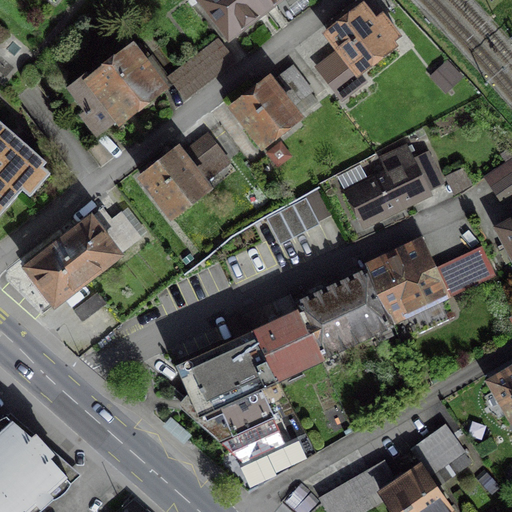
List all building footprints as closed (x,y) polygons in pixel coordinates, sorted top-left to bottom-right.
[(52,0),(73,17),(86,0),(52,0)] [(323,0),(215,0),(209,5),(250,57),(265,46),(310,11),(323,0)] [(419,54),(379,6),(333,44),(373,92),(419,54)] [(195,98),(156,49),(91,101),(130,150),(195,98)] [(331,131),(291,81),(244,119),(284,169),(331,131)] [(69,174),(0,114),(0,234),(10,243),(69,174)] [(250,185),(207,136),(152,185),(195,234),(250,185)] [(455,197),(430,145),(342,187),(366,238),(455,197)] [(511,169),(490,185),(508,210),(511,207),(511,169)] [(325,226),(312,200),(263,224),(276,250),(325,226)] [(149,241),(128,216),(116,227),(137,252),(149,241)] [(144,264),(110,221),(42,275),(76,318),(79,315),(101,299),(144,264)] [(511,230),(503,237),(511,250),(511,230)] [(466,306),(435,240),(399,257),(334,286),(273,315),(170,365),(243,460),(289,435),(270,395),(466,306)] [(101,299),(79,315),(96,336),(110,324),(103,314),(109,309),(101,299)] [(511,376),(491,387),(511,430),(511,376)] [(0,511),(71,511),(93,492),(29,423),(0,449),(0,511)] [(479,468),(453,430),(422,451),(449,489),(479,468)] [(460,511),(432,468),(385,498),(393,511),(460,511)] [(142,511),(134,503),(125,511),(142,511)]
